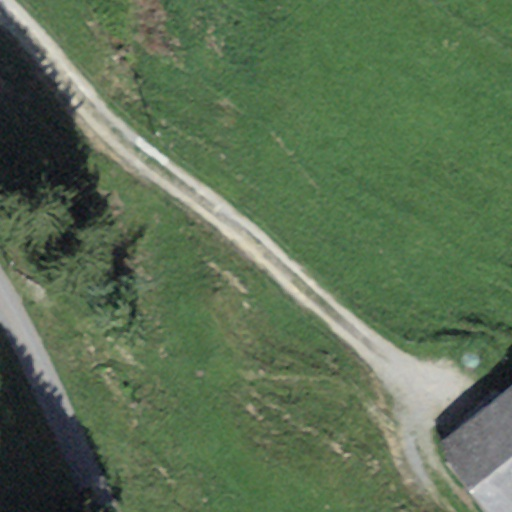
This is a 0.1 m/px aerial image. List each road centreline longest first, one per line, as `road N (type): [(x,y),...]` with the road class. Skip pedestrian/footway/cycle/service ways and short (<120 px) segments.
road 1 (track): [(396,363),(214,198),(154,156),(0,0)]
road 2 (track): [(106,511),(0,290)]
